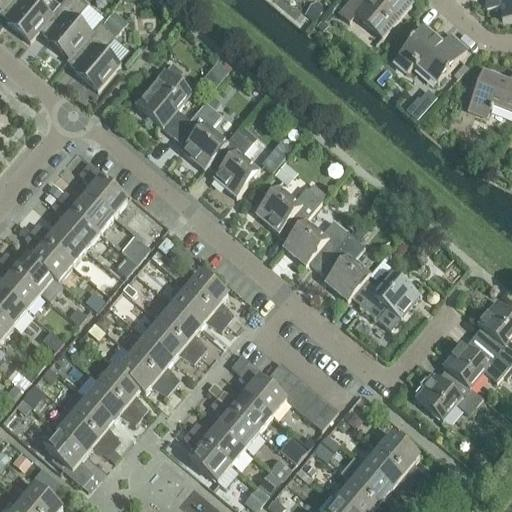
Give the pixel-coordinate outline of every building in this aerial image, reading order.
[(0,0),(0,13),(3,16),(16,0),(0,0)] [(3,16),(0,18),(10,27),(9,29),(32,48),(40,37),(53,22),(52,21),(61,11),(47,0),(16,0),(3,16)] [(53,22),(40,37),(50,45),(49,47),(70,65),(92,38),(100,27),(104,23),(89,10),(76,0),(69,0),(61,11),(52,21),(53,22)] [(382,44),(412,10),(400,0),(374,0),(371,4),(366,0),(358,0),(339,21),(349,30),(356,22),(382,44)] [(305,18),(316,27),(327,13),(316,4),(305,18)] [(502,29),(511,28),(511,6),(486,6),(486,15),(502,16),(502,29)] [(114,17),(104,28),(116,38),(126,26),(114,17)] [(316,31),(323,37),(329,30),(322,24),(316,31)] [(70,65),(68,67),(78,76),(77,78),(100,96),(121,70),(120,69),(130,57),(115,44),(117,41),(100,27),(92,38),(70,65)] [(438,91),(467,58),(450,42),(442,52),(423,35),(394,68),(408,80),(415,71),(438,91)] [(468,117),(487,124),(492,111),(511,118),(511,81),(510,87),(483,76),(468,117)] [(135,112),(148,123),(175,146),(190,128),(179,118),(193,101),(164,77),(135,112)] [(207,81),(202,88),(214,98),(219,91),(207,81)] [(428,96),(419,105),(428,113),(437,104),(428,96)] [(190,128),(175,146),(185,153),(181,158),(204,178),(208,173),(227,150),(211,136),(222,123),(206,109),(190,128)] [(227,150),(208,173),(217,181),(213,185),(237,204),(260,177),(243,163),(254,150),(238,137),(227,150)] [(263,170),(272,178),(286,161),(277,153),(263,170)] [(92,194),(85,202),(113,225),(127,208),(105,189),(108,185),(88,168),(77,182),(92,194)] [(285,169),(276,181),(288,191),(297,179),(285,169)] [(53,190),(47,197),(57,206),(63,199),(53,190)] [(279,193),(256,221),(278,240),(282,236),(291,243),(291,244),(306,226),(307,227),(323,207),(307,194),(296,207),(279,193)] [(57,206),(99,241),(113,225),(85,202),(79,208),(65,196),(63,199),(57,206)] [(48,200),(44,205),(52,212),(56,206),(48,200)] [(64,227),(57,234),(86,257),(99,241),(57,206),(56,206),(52,212),(49,215),(64,227)] [(291,243),(281,254),(306,274),(310,270),(319,277),(349,241),(355,233),(350,229),(344,237),(334,228),(323,240),(307,227),(306,226),(291,244),(291,243)] [(30,238),(72,274),(86,257),(57,234),(52,241),(37,229),(30,238)] [(361,232),(355,240),(361,245),(368,237),(361,232)] [(36,259),(30,266),(53,286),(58,290),(72,274),(30,238),(22,247),(36,259)] [(140,243),(147,249),(151,244),(144,238),(140,243)] [(349,241),(319,277),(328,285),(325,290),(348,309),(352,304),(351,303),(366,285),(367,286),(372,280),(354,266),(365,254),(349,241)] [(136,242),(123,258),(128,262),(139,271),(151,256),(136,242)] [(167,246),(160,255),(165,260),(172,251),(167,246)] [(176,252),(170,260),(188,275),(195,267),(176,252)] [(0,264),(0,268),(40,302),(53,286),(30,266),(25,261),(18,269),(5,258),(0,264)] [(128,262),(117,275),(127,284),(139,271),(128,262)] [(0,283),(4,286),(0,290),(0,297),(26,318),(40,302),(0,268),(0,283)] [(366,285),(351,303),(352,304),(378,326),(391,337),(402,326),(421,302),(393,278),(379,296),(367,286),(366,285)] [(200,279),(186,295),(227,330),(233,322),(222,308),(227,302),(200,279)] [(126,294),(123,297),(132,305),(138,299),(128,291),(126,294)] [(186,295),(172,312),(199,335),(204,329),(220,338),(227,330),(186,295)] [(427,304),(431,309),(436,308),(440,303),(438,298),(433,296),(428,299),(427,304)] [(0,324),(12,334),(26,318),(0,297),(0,324)] [(94,298),(86,308),(96,316),(104,307),(94,298)] [(482,333),(474,343),(509,373),(511,369),(511,349),(510,348),(511,345),(511,320),(495,307),(476,329),(482,333)] [(172,312),(158,328),(199,363),(206,355),(194,341),(199,335),(172,312)] [(77,314),(69,323),(79,331),(86,321),(77,314)] [(103,320),(95,329),(105,337),(110,332),(109,325),(103,320)] [(0,348),(12,334),(0,324),(0,348)] [(158,328),(145,344),(172,367),(177,361),(193,370),(199,363),(158,328)] [(95,329),(89,337),(99,346),(106,338),(105,337),(95,329)] [(51,337),(43,347),(56,358),(64,348),(51,337)] [(441,370),(446,374),(470,395),(484,378),(496,389),(509,373),(474,343),(466,352),(460,348),(441,370)] [(145,344),(131,360),(172,395),(178,388),(166,374),(172,367),(145,344)] [(62,359),(55,367),(60,371),(66,370),(70,366),(62,359)] [(131,360),(117,376),(145,400),(150,394),(165,403),(172,395),(131,360)] [(22,368),(16,376),(30,388),(37,381),(22,368)] [(251,392),(245,400),(272,423),(285,408),(282,405),(283,404),(274,396),(265,388),(268,384),(248,368),(237,380),(251,392)] [(281,369),(268,384),(265,388),(274,396),(290,377),(281,369)] [(113,373),(99,390),(141,425),(147,417),(135,403),(140,398),(144,401),(145,400),(117,376),(113,373)] [(49,374),(42,382),(50,388),(57,380),(49,374)] [(483,405),(470,395),(446,374),(438,383),(434,379),(414,403),(443,428),(457,411),(469,421),(483,405)] [(290,377),(274,396),(283,404),(300,385),(290,377)] [(300,385),(283,404),(282,405),(285,408),(292,413),(309,392),(300,385)] [(15,390),(6,401),(12,407),(21,396),(22,396),(15,390)] [(86,405),(86,406),(113,429),(118,423),(134,432),(141,425),(99,390),(86,405)] [(34,391),(21,406),(22,406),(32,414),(44,399),(34,391)] [(309,392),(292,413),(301,421),(319,401),(309,392)] [(217,404),(259,439),(272,423),(245,400),(239,408),(224,396),(217,404)] [(77,397),(63,414),(72,422),(113,457),(120,450),(108,436),(113,429),(86,406),(86,405),(77,397)] [(319,401),(301,421),(311,429),(328,408),(319,401)] [(224,425),(218,432),(246,455),(259,439),(217,404),(210,413),(224,425)] [(22,406),(16,413),(26,421),(32,414),(22,406)] [(328,408),(311,429),(320,437),(338,416),(328,408)] [(355,419),(347,428),(356,435),(361,430),(360,423),(355,419)] [(72,422),(58,438),(86,461),(91,456),(107,465),(113,457),(72,422)] [(343,426),(337,432),(342,436),(346,436),(350,432),(343,426)] [(189,438),(231,472),(246,455),(218,432),(211,440),(197,428),(189,438)] [(58,438),(44,455),(66,474),(63,477),(82,494),(93,482),(81,467),(86,461),(58,438)] [(216,489),(231,472),(189,438),(182,446),(196,458),(189,467),(216,489)] [(377,456),(419,491),(427,482),(413,470),(419,463),(391,440),(377,456)] [(309,442),(304,449),(310,455),(316,448),(309,442)] [(327,443),(314,458),(326,468),(339,453),(327,443)] [(292,444),(281,458),(297,471),(308,457),(292,444)] [(476,457),(474,461),(476,466),(481,468),(486,466),(488,461),(486,457),(481,455),(476,457)] [(2,456),(0,458),(0,477),(11,464),(2,456)] [(364,473),(392,496),(398,489),(411,500),(419,491),(377,456),(364,473)] [(21,459),(13,469),(24,478),(32,469),(21,459)] [(280,466),(271,476),(282,485),(283,487),(292,477),(292,476),(280,466)] [(309,470),(304,476),(312,482),(316,477),(309,470)] [(350,489),(377,511),(396,511),(386,503),(392,496),(364,473),(350,489)] [(20,509),(22,511),(57,511),(49,505),(61,491),(46,478),(34,492),(20,509)] [(271,479),(259,494),(269,503),(282,488),(271,479)] [(336,505),(344,511),(377,511),(350,489),(336,505)] [(259,494),(246,509),(249,511),(261,511),(269,503),(259,494)]
